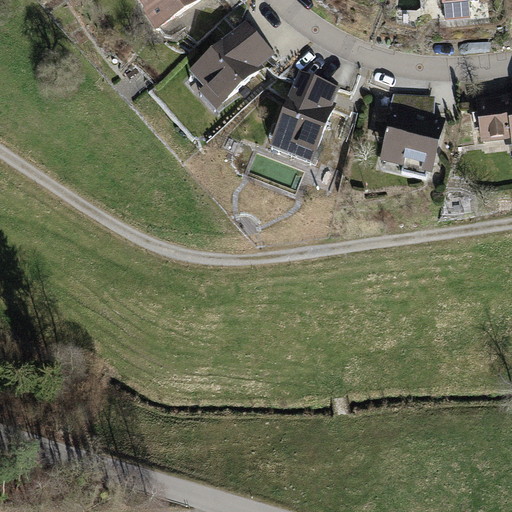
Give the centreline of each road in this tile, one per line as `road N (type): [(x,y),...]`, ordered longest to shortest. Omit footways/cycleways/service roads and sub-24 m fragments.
road 1 (track): [(0,152),(106,224),(162,249),(210,257),(266,261),(511,225)]
road 2 (residential): [(282,0),(372,60),(422,73),(511,63)]
road 3 (unclassified): [(234,511),(0,434)]
